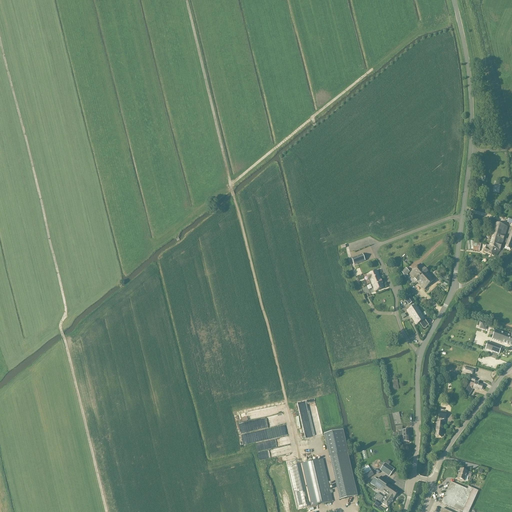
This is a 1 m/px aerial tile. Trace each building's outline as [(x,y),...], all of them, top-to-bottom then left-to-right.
[(496,224),(493,235),(504,238),(507,227),(496,224)] [(503,242),(504,238),(493,235),(489,247),(499,251),(500,251),(503,242)] [(479,252),(481,245),(472,243),(473,251),(479,252)] [(499,252),(499,251),(489,247),(486,245),(485,249),(483,252),(496,258),(499,252)] [(354,266),(365,261),(362,255),(351,259),(354,266)] [(371,296),(358,265),(354,267),(355,270),(352,271),(360,289),(361,289),(363,295),(367,294),(368,297),(371,296)] [(417,283),(428,273),(420,265),(410,275),(417,283)] [(370,281),(371,283),(380,280),(377,271),(368,274),(366,275),(369,281),(370,281)] [(435,280),(428,273),(417,283),(424,290),(435,280)] [(380,280),(371,283),(375,292),(384,289),(382,284),(381,280),(380,280)] [(414,302),(410,296),(404,300),(409,306),(414,302)] [(418,317),(421,315),(416,306),(407,311),(416,326),(419,324),(419,323),(420,323),(418,320),(419,319),(418,317)] [(429,326),(421,315),(418,317),(419,319),(418,320),(420,323),(419,323),(419,324),(423,329),(425,329),(426,328),(426,327),(429,326)] [(495,330),(492,339),(511,346),(511,334),(510,336),(495,330)] [(499,355),(499,353),(501,348),(488,343),(485,350),(499,355)] [(474,382),(475,379),(472,378),(472,379),(471,381),(471,383),(465,393),(466,394),(469,395),(473,389),(476,390),(476,389),(481,390),(483,390),(484,387),(482,386),(483,385),(474,382)] [(392,416),(395,430),(401,428),(397,414),(392,416)] [(239,423),(242,434),(268,429),(275,427),(275,424),(273,425),(272,417),(239,423)] [(399,443),(403,442),(403,443),(409,443),(408,430),(402,431),(402,437),(398,437),(399,443)] [(325,435),(340,501),(357,497),(342,431),(325,435)] [(333,502),(323,460),(297,465),(307,508),(333,502)] [(394,470),(385,464),(380,471),(389,477),(394,470)] [(363,476),(366,480),(374,475),(368,466),(360,471),(363,476)] [(472,473),(467,472),(460,470),(457,479),(464,481),(466,476),(470,477),(472,473)] [(375,487),(388,496),(393,499),(399,491),(388,484),(389,483),(381,478),(378,482),(373,479),(370,484),(375,487)] [(460,511),(468,511),(478,491),(468,487),(467,490),(451,482),(441,503),(460,511)] [(393,499),(388,496),(386,498),(385,497),(381,503),(382,504),(387,508),(391,502),(392,502),(393,501),(392,500),(393,499)]
